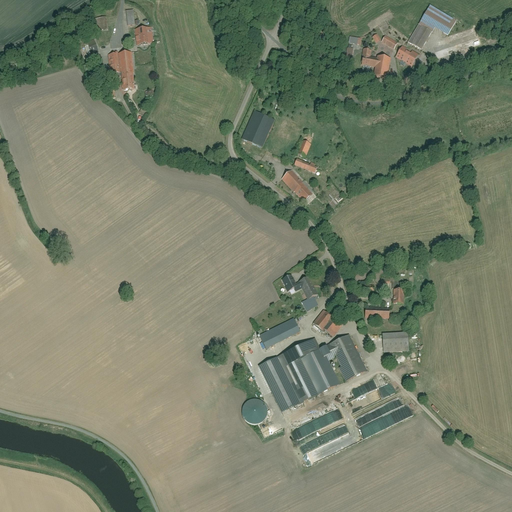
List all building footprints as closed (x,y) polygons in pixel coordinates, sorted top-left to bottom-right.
[(456,23),(429,7),(420,22),(448,38),(456,23)] [(132,11),(126,12),(127,26),(134,26),(132,11)] [(107,30),(106,14),(95,15),(96,31),(107,30)] [(412,68),(431,34),(417,26),(398,60),(412,68)] [(153,44),(151,28),(134,30),(136,46),(153,44)] [(377,36),(372,39),(376,45),(381,41),(377,36)] [(381,43),(395,51),(399,43),(385,36),(381,43)] [(88,47),(92,56),(98,53),(94,44),(88,47)] [(370,51),(364,50),(361,66),(376,69),(374,77),(387,79),(391,60),(369,56),(370,51)] [(135,90),(131,53),(109,56),(111,75),(120,74),(122,92),(135,90)] [(274,122),(253,113),(241,141),(262,150),(274,122)] [(310,145),(302,142),(296,155),(305,159),(310,145)] [(299,161),(296,167),(314,174),(317,168),(299,161)] [(291,172),(281,181),(303,204),(312,195),(291,172)] [(316,307),(303,280),(297,283),(307,302),(302,304),(306,312),(316,307)] [(394,291),(393,305),(404,306),(405,291),(394,291)] [(365,310),(364,320),(389,321),(390,311),(365,310)] [(323,311),(313,325),(333,339),(343,326),(323,311)] [(259,337),(266,350),(300,334),(293,320),(259,337)] [(407,334),(381,337),(383,356),(409,353),(407,334)] [(275,360),(299,407),(340,386),(328,362),(333,360),(345,383),(367,372),(349,337),(320,352),(314,340),(275,360)]
